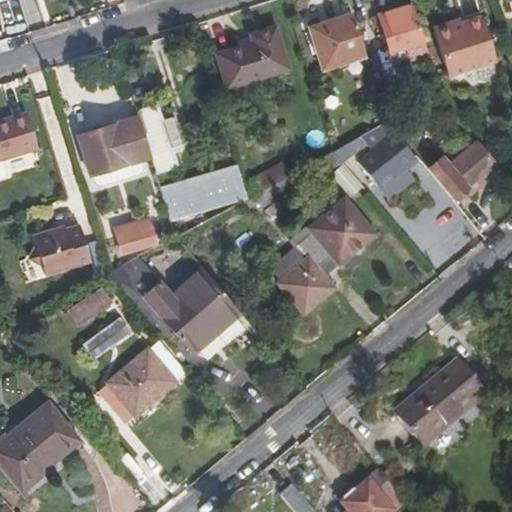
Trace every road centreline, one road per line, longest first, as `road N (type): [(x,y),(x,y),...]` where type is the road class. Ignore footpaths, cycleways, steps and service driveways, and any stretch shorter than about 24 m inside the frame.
road 1 (residential): [(511,240),(187,511)]
road 2 (residential): [(197,0),(0,61)]
